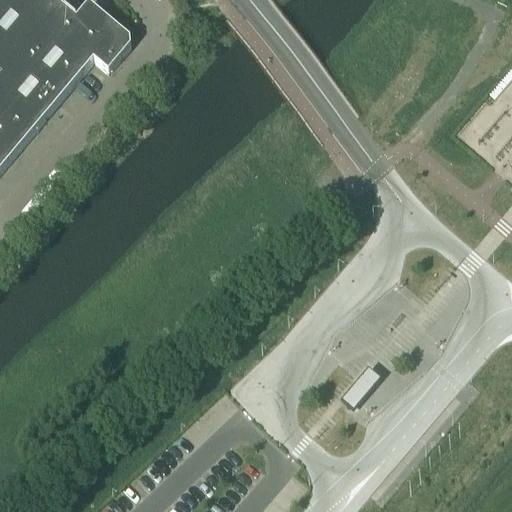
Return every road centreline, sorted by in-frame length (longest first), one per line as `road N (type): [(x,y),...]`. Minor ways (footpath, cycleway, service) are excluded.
road 1 (unclassified): [(144,0),(159,32),(151,57),(0,228)]
road 2 (unclassified): [(502,324),(332,511)]
